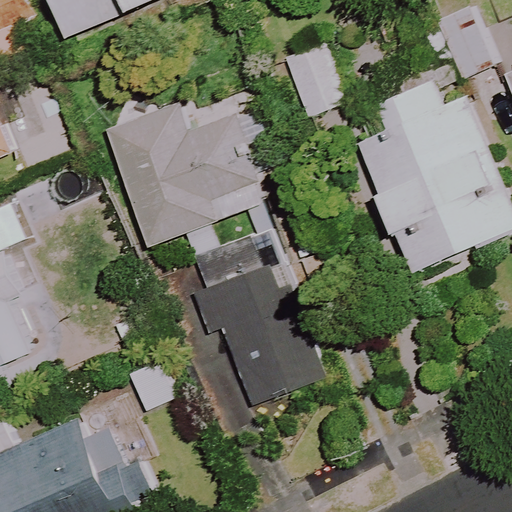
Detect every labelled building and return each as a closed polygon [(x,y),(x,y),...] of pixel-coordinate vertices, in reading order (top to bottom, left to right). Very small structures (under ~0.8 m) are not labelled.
[(0,107),(0,63),(43,46),(24,0),(0,0),(0,162),(20,153),(0,107)] [(64,0),(83,42),(177,0),(64,0)] [(499,63),(470,8),(420,34),(440,72),(460,61),(469,80),(499,63)] [(355,103),(330,45),(293,61),(318,119),(355,103)] [(448,108),(436,81),(381,105),(393,131),(366,143),(424,273),(511,233),(511,195),(469,99),(448,108)] [(205,126),(197,100),(116,125),(155,252),(277,215),(245,113),(205,126)] [(330,378),(271,227),(196,256),(255,408),(330,378)] [(0,377),(3,377),(0,369),(0,368),(43,350),(17,291),(24,288),(0,233),(0,377)] [(182,399),(166,360),(134,374),(151,413),(182,399)] [(144,511),(143,509),(150,506),(110,411),(20,449),(6,417),(0,419),(0,511),(144,511)]
